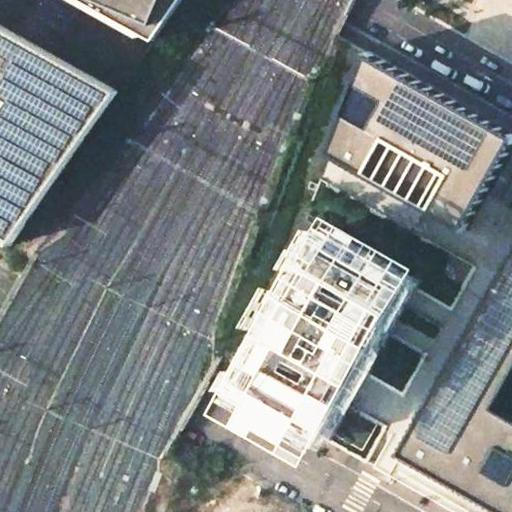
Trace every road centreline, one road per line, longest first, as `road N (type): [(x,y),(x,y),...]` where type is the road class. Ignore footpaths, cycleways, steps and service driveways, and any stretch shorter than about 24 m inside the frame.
road 1 (unclassified): [(0,290),(386,511)]
road 2 (unclassified): [(511,87),(351,0)]
